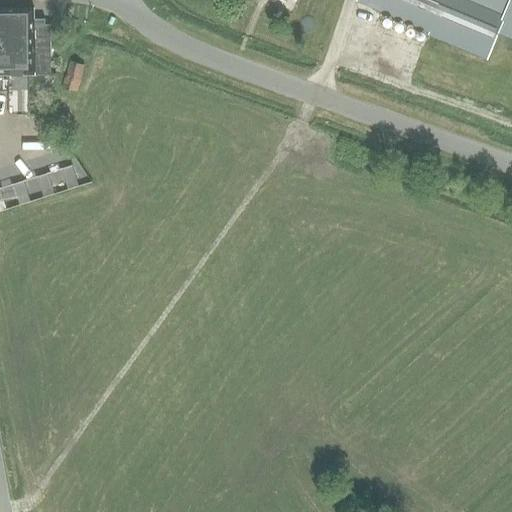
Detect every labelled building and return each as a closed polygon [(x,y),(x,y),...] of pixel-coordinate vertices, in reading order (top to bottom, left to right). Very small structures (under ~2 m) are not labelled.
[(487,60),(500,30),(511,34),(511,0),(277,0),(285,3),(286,0),(359,0),(357,5),(487,60)] [(50,26),(34,26),(33,10),(0,10),(0,76),(50,76),(50,26)] [(75,93),(84,67),(68,62),(60,88),(75,93)] [(71,167),(60,171),(64,184),(66,191),(77,188),(75,181),(71,167)] [(46,175),(35,178),(42,199),(52,196),(46,175)] [(28,202),(22,183),(12,186),(18,205),(28,202)]
